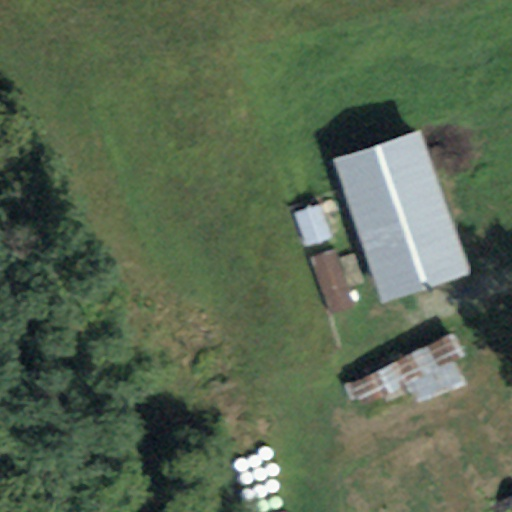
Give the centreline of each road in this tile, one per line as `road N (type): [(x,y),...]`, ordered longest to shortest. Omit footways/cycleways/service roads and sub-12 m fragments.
road 1 (track): [(511,279),(347,354)]
road 2 (track): [(306,511),(347,354)]
